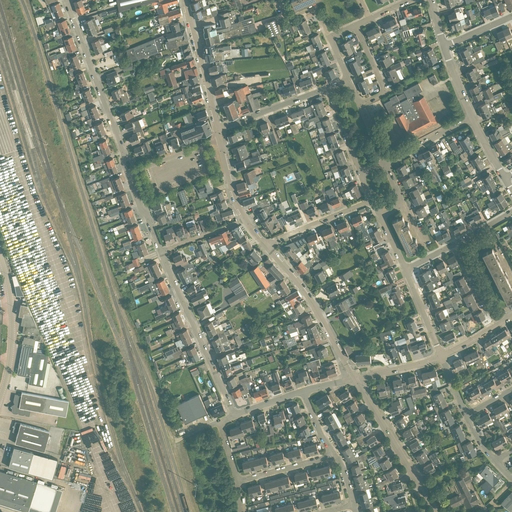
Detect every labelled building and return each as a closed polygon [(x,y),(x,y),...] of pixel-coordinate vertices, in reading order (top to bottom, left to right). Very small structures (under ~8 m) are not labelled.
[(157,1),(156,0),(116,0),(118,7),(119,12),(122,11),(136,7),(138,6),(150,3),(157,1)] [(157,9),(159,15),(169,12),(167,4),(179,1),(178,0),(161,0),(158,1),(153,2),(154,5),(159,4),(160,8),(157,9)] [(200,0),(198,1),(193,2),(190,3),(190,4),(191,6),(192,10),(203,6),(204,9),(208,8),(208,5),(204,6),(201,0),(200,0)] [(295,10),(312,3),(311,0),(291,0),(295,10)] [(498,10),(500,9),(498,3),(496,0),(492,0),(495,6),(498,10)] [(511,7),(511,0),(504,0),(506,2),(502,4),(501,2),(498,3),(500,9),(502,12),(505,11),(504,7),(507,5),(509,9),(511,7)] [(55,4),(54,2),(48,4),(51,12),(54,11),(62,9),(59,2),(55,4)] [(85,9),(84,5),(76,8),(78,14),(90,10),(89,8),(85,9)] [(499,13),(498,10),(495,6),(490,8),(493,16),(499,13)] [(169,12),(159,15),(153,17),(154,20),(156,27),(161,25),(161,24),(171,21),(171,19),(182,15),(181,8),(169,12)] [(208,8),(204,9),(194,12),(196,19),(206,16),(207,19),(212,17),(213,17),(211,11),(210,8),(208,8)] [(405,17),(414,14),(415,17),(422,14),(421,8),(417,10),(416,9),(408,11),(407,9),(402,11),(405,17)] [(490,8),(483,11),(487,19),(493,16),(490,8)] [(62,9),(54,11),(56,17),(54,18),(55,21),(60,19),(59,16),(64,15),(62,9)] [(228,12),(219,14),(222,26),(234,23),(232,11),(228,12)] [(455,13),(455,12),(452,13),(452,14),(448,15),(450,22),(453,21),(453,22),(450,23),(462,20),(460,14),(459,11),(455,13)] [(222,26),(216,27),(215,24),(204,27),(208,44),(221,41),(220,38),(238,34),(241,33),(241,35),(250,33),(249,25),(255,24),(253,17),(239,21),(239,22),(234,23),(222,26)] [(467,25),(470,24),(468,17),(464,19),(462,20),(450,23),(451,24),(450,24),(451,26),(452,28),(453,27),(453,30),(460,28),(460,29),(464,27),(463,24),(466,23),(467,25)] [(92,19),(84,22),(87,29),(97,25),(96,21),(95,18),(92,19)] [(389,21),(394,31),(399,29),(398,26),(395,18),(389,21)] [(60,19),(55,21),(45,25),(47,29),(49,28),(49,27),(52,26),(53,26),(54,26),(55,25),(57,24),(57,25),(57,29),(58,30),(68,26),(66,19),(61,21),(60,19)] [(265,23),(270,37),(281,33),(276,19),(265,23)] [(306,20),(298,23),(295,24),(298,30),(301,29),(308,26),(306,20)] [(383,24),(386,31),(387,31),(388,33),(388,34),(394,31),(389,21),(383,24)] [(165,25),(168,33),(181,29),(179,22),(174,24),(174,23),(165,25)] [(99,29),(97,25),(87,29),(90,36),(97,33),(100,32),(99,29)] [(57,39),(66,36),(66,33),(70,32),(68,26),(58,30),(60,35),(54,37),(55,40),(57,39)] [(311,32),(308,26),(301,29),(298,30),(300,36),(311,32)] [(378,40),(383,38),(378,26),(372,29),(377,39),(378,40)] [(403,31),(404,35),(413,32),(413,34),(412,35),(412,36),(413,37),(414,37),(417,37),(418,42),(419,44),(420,45),(421,45),(422,45),(423,45),(424,44),(424,43),(424,42),(424,41),(424,42),(424,41),(422,34),(424,34),(422,28),(415,30),(414,27),(408,29),(404,30),(403,31)] [(131,62),(131,61),(170,47),(180,44),(189,42),(188,38),(186,28),(181,29),(168,33),(167,34),(166,34),(167,36),(127,50),(131,62)] [(503,31),(506,39),(511,36),(511,34),(509,28),(503,31)] [(371,42),(377,39),(372,29),(366,32),(370,39),(371,42)] [(497,33),(500,41),(506,39),(503,31),(497,33)] [(314,43),(320,40),(318,34),(311,37),(314,43)] [(344,50),(353,45),(359,43),(358,40),(359,40),(356,35),(354,36),(357,41),(352,43),(351,40),(341,44),(344,50)] [(67,38),(66,36),(57,39),(59,44),(65,41),(67,45),(74,42),(72,36),(67,38)] [(104,40),(103,38),(92,42),(94,48),(101,45),(100,41),(104,40)] [(310,55),(318,51),(317,49),(323,46),(320,40),(314,43),(309,45),(312,51),(309,52),(310,55)] [(61,53),(58,54),(59,58),(69,54),(73,53),(72,50),(77,49),(74,42),(67,45),(60,48),(61,53)] [(170,47),(131,61),(131,62),(170,48),(171,51),(182,48),(184,53),(181,55),(182,58),(183,58),(184,59),(187,58),(186,57),(193,55),(189,42),(180,44),(170,47)] [(498,45),(496,42),(495,43),(498,50),(503,48),(501,43),(498,45)] [(107,49),(107,47),(105,43),(101,45),(94,48),(96,53),(107,49)] [(214,44),(205,46),(205,47),(204,47),(205,53),(219,51),(229,50),(230,50),(231,49),(230,45),(223,46),(223,47),(218,48),(215,48),(214,44)] [(356,52),(353,45),(344,50),(346,55),(354,52),(356,56),(362,53),(361,50),(356,52)] [(468,50),(472,49),(470,45),(463,48),(464,50),(460,52),(463,58),(470,55),(468,50)] [(422,60),(426,58),(434,54),(432,48),(424,51),(423,49),(416,52),(418,56),(420,55),(422,60)] [(227,53),(230,53),(230,50),(229,50),(219,51),(205,53),(204,53),(204,55),(206,61),(215,60),(215,59),(219,59),(220,59),(225,59),(225,55),(228,55),(227,53)] [(485,60),(483,56),(479,57),(477,53),(481,52),(480,50),(478,51),(474,52),(470,55),(463,58),(465,64),(474,60),(476,64),(481,61),(485,60)] [(319,54),(318,51),(310,55),(314,63),(318,61),(327,57),(325,51),(319,54)] [(393,58),(391,59),(388,53),(380,56),(381,59),(380,60),(383,67),(394,62),(393,58)] [(72,63),(79,60),(77,55),(70,57),(69,54),(59,58),(60,61),(61,60),(63,60),(64,62),(65,65),(72,63)] [(429,68),(427,65),(437,61),(434,54),(426,58),(428,63),(421,65),(423,70),(429,68)] [(485,60),(481,61),(483,65),(485,64),(486,67),(498,62),(495,55),(485,60)] [(316,72),(327,68),(327,67),(325,68),(324,66),(330,63),(327,57),(318,61),(320,67),(312,70),(313,73),(316,72)] [(188,66),(196,64),(194,58),(186,61),(183,62),(170,66),(164,69),(159,70),(161,74),(165,73),(170,85),(172,84),(177,82),(172,71),(178,69),(187,66),(188,66)] [(359,59),(356,60),(349,63),(352,69),(361,65),(359,59)] [(79,60),(72,63),(73,67),(69,68),(70,70),(69,70),(70,73),(75,71),(74,69),(81,66),(79,60)] [(131,62),(131,61),(131,62),(122,65),(124,71),(133,68),(131,62)] [(217,67),(222,65),(221,61),(215,62),(216,65),(213,66),(213,67),(209,68),(211,74),(218,72),(217,67)] [(390,66),(392,69),(385,72),(390,84),(398,80),(397,77),(397,76),(397,75),(398,74),(397,73),(396,73),(395,71),(403,68),(400,62),(390,66)] [(364,70),(361,65),(352,69),(354,74),(364,70)] [(478,79),(478,80),(482,78),(478,71),(477,71),(475,67),(471,69),(471,70),(466,73),(469,80),(476,77),(477,80),(478,79)] [(184,71),(187,79),(197,75),(198,75),(197,68),(184,71)] [(328,71),(327,68),(316,72),(317,75),(325,72),(328,79),(336,76),(333,69),(328,71)] [(313,85),(312,80),(315,79),(313,73),(312,70),(308,71),(308,72),(303,74),(308,87),(313,85)] [(77,77),(78,80),(85,77),(83,72),(76,74),(75,71),(70,73),(71,76),(72,76),(73,78),(77,77)] [(118,76),(116,71),(112,73),(114,76),(107,78),(109,85),(120,81),(118,76)] [(212,85),(215,84),(227,81),(225,74),(211,78),(212,85)] [(303,81),(300,82),(302,89),(308,87),(303,74),(300,75),(303,81)] [(185,86),(188,85),(191,84),(191,83),(199,81),(197,75),(187,79),(183,80),(185,86)] [(434,75),(429,77),(433,85),(438,82),(434,75)] [(82,88),(81,86),(87,83),(85,77),(78,80),(79,84),(76,85),(76,87),(75,88),(76,90),(82,88)] [(358,82),(360,88),(377,81),(370,84),(368,78),(365,79),(362,80),(358,82)] [(283,81),(285,87),(279,89),(282,96),(285,95),(291,93),(287,83),(286,80),(283,81)] [(378,83),(377,81),(360,88),(363,94),(369,91),(369,89),(373,88),(372,86),(378,83)] [(290,82),(287,83),(291,93),(296,91),(294,84),(291,85),(290,82)] [(434,116),(424,97),(420,99),(417,93),(422,91),(418,83),(403,91),(404,92),(397,96),(396,95),(389,98),(390,100),(384,103),(392,117),(397,114),(398,116),(396,117),(407,137),(414,134),(413,133),(426,127),(426,128),(438,122),(435,115),(434,116)] [(472,95),(483,90),(480,84),(477,85),(476,84),(473,85),(474,87),(470,89),(472,95)] [(189,88),(188,85),(185,86),(182,87),(184,93),(182,94),(173,97),(175,103),(175,102),(175,103),(182,100),(186,98),(187,98),(186,97),(194,94),(195,95),(201,93),(203,92),(200,85),(189,88)] [(262,91),(251,94),(251,93),(250,93),(249,91),(248,87),(247,85),(242,87),(238,88),(235,89),(236,94),(238,99),(239,102),(246,99),(247,101),(247,102),(253,99),(253,98),(261,95),(263,95),(262,91)] [(124,102),(129,100),(130,100),(127,91),(124,92),(122,87),(119,88),(112,91),(112,92),(114,95),(113,95),(114,98),(121,96),(124,102)] [(236,94),(235,89),(234,87),(228,89),(229,89),(227,89),(227,87),(223,88),(223,87),(219,89),(215,90),(217,97),(224,95),(225,97),(231,95),(236,94)] [(484,93),(487,99),(494,96),(490,87),(483,90),(484,93)] [(74,96),(78,95),(79,96),(83,94),(84,97),(92,94),(90,89),(83,91),(82,88),(76,90),(73,92),(74,96)] [(481,95),(484,93),(483,90),(472,95),(475,100),(482,97),(481,95)] [(487,99),(488,102),(498,97),(499,98),(503,96),(501,92),(494,96),(487,99)] [(191,104),(204,99),(201,93),(195,95),(188,98),(191,104)] [(87,105),(86,103),(94,100),(92,94),(84,97),(85,100),(81,102),(82,104),(80,105),(80,104),(78,105),(79,108),(87,105)] [(238,99),(233,101),(224,104),(227,111),(231,109),(235,107),(236,108),(239,107),(239,106),(241,103),(247,102),(247,101),(246,99),(239,102),(238,99)] [(251,111),(256,109),(253,99),(247,102),(249,107),(251,111)] [(322,101),(315,104),(311,105),(312,105),(310,106),(308,107),(310,113),(314,111),(324,107),(322,101)] [(478,107),(480,112),(491,107),(489,103),(485,104),(485,103),(478,107)] [(89,110),(90,114),(98,111),(96,105),(84,110),(85,112),(89,110)] [(239,116),(251,111),(249,107),(241,110),(240,106),(239,106),(239,107),(236,108),(235,107),(231,109),(227,111),(230,119),(239,116)] [(297,111),(300,118),(307,115),(307,114),(310,113),(308,107),(297,111)] [(310,122),(319,119),(318,116),(319,115),(320,116),(327,113),(324,107),(314,111),(316,117),(309,119),(310,122)] [(493,113),(495,116),(504,112),(502,109),(495,112),(492,107),(491,107),(480,112),(483,118),(491,115),(491,114),(493,113)] [(123,120),(134,116),(131,109),(121,113),(123,120)] [(208,116),(206,109),(197,113),(198,117),(195,118),(194,115),(191,116),(190,113),(186,114),(189,124),(195,121),(206,117),(208,116)] [(87,115),(88,118),(87,119),(88,120),(86,121),(87,124),(88,124),(93,122),(92,119),(100,116),(98,111),(90,114),(87,115)] [(294,120),(300,118),(297,111),(291,113),(294,120)] [(284,124),(290,122),(287,115),(281,117),(284,124)] [(206,117),(195,121),(197,126),(195,127),(194,125),(181,131),(186,143),(193,140),(194,140),(194,139),(196,139),(199,138),(201,137),(206,135),(207,135),(207,134),(208,134),(213,132),(208,120),(207,120),(206,117)] [(278,126),(284,124),(281,117),(275,119),(278,126)] [(321,124),(322,127),(331,123),(329,118),(322,120),(324,123),(321,124)] [(143,130),(140,123),(139,120),(133,122),(125,125),(127,131),(133,128),(133,130),(135,129),(136,132),(139,131),(143,130)] [(95,127),(97,130),(104,127),(102,122),(94,125),(93,122),(88,124),(89,127),(90,127),(91,129),(95,127)] [(268,131),(270,130),(267,122),(261,125),(263,132),(268,131)] [(331,123),(322,127),(318,128),(320,133),(318,134),(320,137),(325,135),(324,132),(327,131),(327,132),(333,129),(331,123)] [(508,132),(510,131),(511,129),(511,124),(508,127),(498,132),(496,128),(492,130),(493,132),(489,133),(493,140),(501,135),(501,136),(508,132)] [(98,133),(93,135),(92,136),(94,141),(100,139),(99,136),(106,133),(104,127),(97,130),(98,133)] [(166,133),(163,134),(166,142),(167,144),(172,142),(174,148),(180,145),(179,142),(183,140),(180,133),(181,132),(180,128),(171,131),(172,135),(173,135),(175,138),(171,139),(169,140),(166,133)] [(246,141),(252,139),(248,129),(228,135),(230,142),(238,139),(237,135),(238,135),(238,136),(244,134),(245,137),(244,137),(246,141)] [(278,143),(275,136),(273,130),(270,131),(270,130),(268,131),(268,132),(270,137),(273,145),(278,143)] [(140,141),(138,135),(137,133),(132,134),(133,136),(130,137),(133,144),(140,141)] [(166,142),(163,134),(159,136),(161,141),(155,143),(159,153),(166,151),(163,143),(166,142)] [(337,140),(334,134),(328,137),(326,137),(325,135),(320,137),(320,139),(320,140),(321,142),(326,141),(327,144),(326,144),(337,140)] [(454,151),(470,141),(469,139),(469,138),(468,137),(468,136),(467,136),(460,140),(461,143),(457,145),(454,141),(450,144),(452,148),(454,151)] [(506,139),(505,137),(502,138),(501,139),(494,143),(498,149),(507,144),(508,143),(506,139)] [(101,145),(102,148),(108,146),(106,140),(96,144),(97,146),(101,145)] [(324,145),(326,151),(325,151),(326,154),(332,152),(331,149),(339,146),(337,140),(326,144),(324,145)] [(142,146),(141,145),(134,148),(137,155),(141,153),(141,154),(145,153),(144,152),(151,150),(147,141),(144,143),(145,145),(142,146)] [(466,157),(469,155),(474,152),(471,148),(474,147),(473,146),(473,145),(472,144),(470,141),(454,151),(456,154),(465,148),(466,151),(463,153),(466,157)] [(439,148),(436,144),(431,147),(439,162),(443,159),(441,155),(442,154),(441,151),(439,148)] [(511,147),(510,149),(507,144),(498,149),(501,155),(508,151),(508,150),(509,150),(511,152),(511,151),(511,147)] [(246,150),(246,149),(244,145),(232,148),(235,156),(237,155),(238,159),(246,157),(244,151),(246,150)] [(108,146),(102,148),(99,150),(100,154),(92,157),(94,162),(97,161),(105,158),(103,155),(111,153),(108,146)] [(333,154),(334,157),(335,160),(345,156),(342,150),(333,154)] [(438,174),(432,162),(431,159),(433,157),(429,150),(423,153),(429,164),(431,168),(432,171),(435,175),(438,174)] [(423,161),(426,166),(429,164),(423,153),(418,156),(421,162),(423,161)] [(248,159),(248,161),(250,161),(251,164),(261,161),(259,155),(248,159)] [(469,164),(467,165),(468,168),(482,160),(480,157),(479,156),(479,155),(478,155),(471,159),(472,162),(469,164)] [(335,160),(336,162),(337,165),(347,162),(345,156),(335,160)] [(107,161),(106,158),(105,158),(97,161),(97,163),(94,164),(96,167),(102,165),(104,164),(106,168),(109,167),(115,164),(113,158),(107,161)] [(246,166),(248,166),(247,162),(248,161),(248,159),(235,163),(236,166),(236,167),(236,168),(237,169),(237,170),(246,167),(246,166)] [(482,160),(468,168),(470,171),(476,167),(477,170),(485,166),(484,165),(484,164),(484,163),(483,163),(482,160)] [(115,164),(109,167),(110,171),(107,172),(108,175),(118,171),(115,164)] [(406,168),(408,167),(406,164),(397,168),(400,175),(407,172),(406,168)] [(451,171),(448,165),(442,168),(445,174),(451,171)] [(350,173),(348,167),(341,169),(340,167),(337,168),(332,170),(333,173),(338,171),(340,177),(340,176),(340,177),(350,173)] [(416,183),(414,177),(422,173),(420,169),(417,171),(409,174),(410,177),(403,181),(406,187),(413,184),(414,186),(419,184),(417,182),(416,183)] [(245,182),(236,185),(239,193),(250,190),(248,184),(254,182),(253,178),(257,177),(255,170),(250,171),(245,173),(247,182),(245,183),(245,182)] [(432,171),(429,172),(428,173),(433,183),(437,181),(436,177),(435,175),(432,171)] [(338,185),(340,188),(349,184),(348,181),(352,179),(350,173),(340,177),(343,183),(338,185)] [(479,187),(493,179),(491,176),(490,175),(490,174),(489,174),(476,182),(479,187)] [(101,184),(102,184),(104,189),(110,187),(122,182),(120,177),(110,180),(109,177),(100,181),(101,184)] [(490,193),(495,190),(493,186),(496,185),(496,184),(496,183),(495,182),(494,182),(493,179),(479,187),(481,190),(484,188),(486,191),(487,190),(490,193)] [(207,192),(212,190),(211,186),(208,180),(193,186),(194,189),(199,187),(202,197),(204,197),(203,194),(207,193),(207,192)] [(239,193),(240,197),(253,194),(252,189),(257,187),(257,186),(255,181),(254,182),(248,184),(250,190),(239,193)] [(110,187),(113,192),(124,188),(122,182),(110,187)] [(412,198),(420,194),(419,190),(421,189),(422,187),(422,186),(423,185),(422,183),(419,184),(414,186),(413,187),(414,190),(408,192),(410,195),(411,195),(412,198)] [(347,195),(359,190),(356,184),(349,188),(350,190),(342,194),(343,197),(347,195)] [(361,195),(359,190),(347,195),(343,197),(344,199),(347,198),(348,198),(353,195),(354,198),(361,195)] [(490,193),(487,195),(490,199),(493,197),(495,200),(488,204),(489,207),(504,198),(501,192),(498,194),(495,190),(490,193)] [(214,194),(214,193),(206,196),(208,201),(212,199),(212,198),(217,196),(218,200),(224,198),(222,191),(214,194)] [(336,198),(334,195),(337,194),(335,191),(328,194),(333,207),(341,204),(338,197),(336,198)] [(117,203),(121,201),(128,198),(126,193),(115,197),(117,203)] [(421,202),(420,202),(423,200),(420,194),(412,198),(414,201),(413,202),(414,205),(421,202)] [(248,199),(243,201),(246,208),(251,206),(254,212),(257,211),(265,206),(271,206),(268,197),(259,201),(257,196),(248,199)] [(128,198),(121,201),(122,204),(118,206),(119,208),(130,204),(128,198)] [(508,204),(504,198),(489,207),(491,210),(498,205),(500,208),(508,204)] [(167,204),(166,204),(164,200),(160,201),(160,203),(154,206),(156,212),(163,210),(163,209),(165,209),(166,211),(175,208),(173,203),(168,205),(167,204)] [(220,209),(220,210),(228,207),(225,200),(215,204),(217,209),(216,209),(216,211),(212,212),(213,213),(214,215),(214,216),(217,214),(220,213),(219,210),(220,209)] [(314,207),(310,209),(307,201),(299,204),(302,210),(306,208),(309,216),(317,213),(314,207)] [(324,203),(323,201),(322,201),(319,202),(320,205),(323,211),(330,208),(327,202),(324,203)] [(475,202),(472,203),(475,207),(476,207),(477,209),(471,212),(474,216),(477,223),(483,220),(480,213),(479,212),(481,210),(476,201),(475,202)] [(268,216),(270,214),(269,211),(274,209),(272,205),(271,206),(265,206),(257,211),(258,213),(257,214),(261,220),(268,216)] [(425,210),(424,206),(416,210),(420,217),(427,213),(430,212),(431,215),(439,212),(437,206),(434,207),(435,207),(429,210),(428,208),(425,210)] [(291,209),(292,211),(294,214),(297,221),(303,219),(300,212),(298,208),(296,209),(295,209),(292,211),(291,209)] [(123,218),(126,217),(127,217),(134,214),(132,209),(120,213),(123,218)] [(220,214),(220,213),(217,214),(219,221),(224,219),(223,219),(235,215),(233,210),(221,213),(220,214)] [(294,214),(292,211),(287,213),(288,217),(291,224),(297,221),(294,214)] [(465,219),(462,214),(461,211),(458,212),(461,218),(455,220),(457,223),(462,232),(467,229),(462,220),(465,219)] [(172,219),(170,212),(158,217),(160,224),(167,221),(170,220),(171,223),(182,219),(180,214),(176,215),(176,217),(172,219)] [(124,222),(125,225),(136,220),(134,214),(127,217),(128,221),(124,222)] [(356,217),(362,231),(366,230),(371,218),(369,214),(366,215),(364,214),(361,216),(361,215),(356,217)] [(449,227),(446,222),(442,214),(439,216),(443,224),(444,224),(446,227),(446,229),(449,227)] [(262,222),(265,227),(274,222),(273,221),(274,220),(273,220),(276,218),(274,215),(271,216),(262,222)] [(393,221),(401,238),(410,233),(408,228),(410,226),(408,223),(406,224),(402,216),(393,221)] [(474,216),(468,219),(471,226),(477,223),(474,216)] [(363,235),(362,231),(356,217),(352,219),(354,225),(355,225),(356,229),(357,229),(360,236),(363,235)] [(200,230),(199,224),(196,226),(195,223),(194,220),(186,223),(188,226),(189,226),(192,234),(196,233),(196,232),(200,230)] [(349,235),(348,232),(350,231),(346,221),(342,223),(347,236),(349,235)] [(274,222),(265,227),(269,233),(278,227),(280,226),(278,222),(276,224),(276,223),(275,224),(274,222)] [(347,236),(342,223),(337,225),(341,235),(344,234),(345,237),(346,241),(347,241),(348,244),(350,244),(347,236)] [(456,227),(453,229),(456,235),(462,232),(457,223),(454,224),(456,227)] [(131,230),(133,234),(140,231),(138,225),(127,229),(128,232),(131,230)] [(184,237),(189,235),(187,228),(184,229),(183,227),(177,229),(176,226),(173,227),(175,234),(176,235),(178,234),(180,238),(184,236),(184,237)] [(225,237),(227,243),(233,239),(244,234),(244,233),(240,226),(230,231),(231,233),(228,235),(225,237)] [(164,235),(168,243),(175,241),(173,235),(175,234),(173,227),(167,230),(168,233),(164,235)] [(335,240),(334,240),(333,239),(336,237),(331,227),(327,229),(334,247),(337,246),(335,240)] [(447,230),(446,229),(446,227),(440,230),(441,233),(445,240),(451,237),(447,230)] [(326,241),(329,240),(330,243),(329,243),(331,248),(334,247),(327,229),(322,231),(326,241)] [(366,230),(362,231),(363,235),(365,241),(365,240),(380,233),(377,229),(368,233),(367,230),(366,230)] [(231,233),(230,231),(229,230),(218,234),(219,235),(209,239),(211,244),(214,243),(217,248),(218,248),(227,243),(225,237),(228,235),(231,233)] [(131,239),(132,241),(143,237),(140,231),(133,234),(134,238),(131,239)] [(317,248),(319,247),(325,245),(321,236),(318,238),(317,233),(312,235),(317,248)] [(373,247),(372,243),(382,238),(380,233),(365,240),(366,242),(365,243),(366,246),(366,247),(367,250),(373,247)] [(401,238),(404,245),(408,254),(414,252),(416,252),(415,251),(418,250),(415,244),(418,243),(416,239),(414,240),(410,233),(401,238)] [(445,240),(441,233),(436,236),(439,243),(445,240)] [(243,255),(249,251),(253,248),(248,240),(247,238),(245,235),(244,234),(233,239),(227,243),(218,248),(222,254),(224,253),(224,252),(228,249),(229,250),(241,242),(242,245),(244,249),(240,251),(243,255)] [(306,241),(306,242),(309,249),(314,247),(318,255),(320,254),(317,248),(312,235),(307,237),(308,239),(306,241)] [(306,241),(305,240),(304,237),(287,245),(286,245),(282,248),(283,248),(283,249),(284,250),(284,251),(285,251),(288,255),(299,247),(306,242),(306,241)] [(133,246),(134,248),(135,251),(146,247),(144,242),(133,246)] [(201,250),(203,255),(207,253),(207,251),(203,243),(199,245),(201,250)] [(137,257),(148,253),(146,247),(135,251),(132,253),(134,258),(137,257)] [(295,253),(299,250),(301,249),(299,247),(288,255),(291,259),(292,259),(297,255),(295,253)] [(254,249),(245,257),(253,266),(262,258),(259,255),(257,252),(257,253),(254,249)] [(496,257),(492,249),(482,254),(491,271),(500,266),(498,262),(500,261),(497,256),(496,257)] [(297,255),(292,259),(296,265),(301,260),(303,262),(306,259),(303,255),(299,250),(295,253),(297,255)] [(388,251),(382,254),(385,259),(391,257),(388,251)] [(183,266),(189,263),(188,263),(186,256),(183,258),(181,254),(174,257),(177,264),(181,262),(182,266),(183,266)] [(448,259),(450,264),(448,265),(450,268),(452,267),(455,266),(456,268),(459,266),(454,256),(448,259)] [(391,257),(385,259),(386,261),(380,264),(380,265),(376,267),(379,273),(384,270),(383,268),(387,265),(393,262),(391,257)] [(301,260),(296,265),(295,265),(299,269),(310,260),(308,258),(306,259),(303,262),(301,260)] [(313,264),(310,260),(299,269),(302,273),(313,264)] [(454,278),(453,275),(451,271),(449,272),(447,269),(443,261),(437,265),(440,272),(444,271),(446,275),(447,274),(450,280),(454,278)] [(143,265),(141,266),(135,268),(133,269),(135,273),(138,271),(139,273),(147,269),(149,273),(152,272),(159,268),(157,262),(146,267),(144,268),(143,265)] [(189,263),(183,266),(184,269),(178,272),(181,278),(188,274),(191,273),(191,272),(197,269),(196,266),(191,269),(189,263)] [(260,269),(263,266),(261,263),(250,270),(262,288),(266,286),(272,283),(273,283),(285,275),(274,263),(270,267),(269,268),(275,275),(267,280),(260,269)] [(329,263),(322,266),(324,270),(315,275),(318,281),(326,278),(329,276),(325,269),(330,266),(329,263)] [(500,266),(491,271),(499,287),(509,282),(507,279),(508,278),(506,273),(504,273),(500,266)] [(162,274),(159,268),(152,272),(154,275),(147,278),(150,283),(155,280),(154,278),(162,274)] [(436,268),(432,269),(419,274),(422,281),(431,278),(439,275),(436,268)] [(384,270),(379,273),(377,274),(379,279),(384,277),(387,284),(397,279),(394,272),(395,272),(394,269),(384,274),(383,271),(384,270)] [(340,276),(342,281),(350,277),(347,272),(340,276)] [(194,281),(198,278),(196,275),(193,277),(191,273),(188,274),(181,278),(184,283),(189,280),(191,283),(194,281)] [(16,275),(12,276),(14,286),(16,295),(23,296),(16,275)] [(437,286),(437,288),(439,287),(436,281),(441,279),(439,275),(431,278),(432,280),(423,284),(426,291),(434,287),(437,286)] [(242,284),(238,278),(237,276),(232,279),(234,281),(229,284),(236,295),(228,299),(232,306),(249,296),(242,284)] [(455,281),(458,287),(466,283),(465,280),(466,279),(464,276),(455,281)] [(198,278),(194,281),(195,285),(194,285),(194,284),(190,286),(191,287),(187,288),(190,295),(197,291),(196,288),(200,286),(199,284),(201,283),(198,278),(198,279),(198,278)] [(156,290),(160,288),(167,285),(164,279),(153,284),(154,286),(156,290)] [(272,283),(266,286),(267,288),(269,290),(272,289),(274,293),(281,289),(287,285),(284,280),(277,283),(277,284),(274,286),(273,283),(272,283)] [(511,288),(509,282),(499,287),(507,304),(511,301),(511,288)] [(335,283),(327,287),(331,295),(332,295),(331,295),(341,290),(343,290),(346,289),(344,286),(340,288),(339,286),(337,286),(335,283)] [(449,298),(450,299),(451,301),(460,296),(460,295),(460,293),(461,292),(461,293),(470,288),(469,285),(468,286),(466,283),(458,287),(455,288),(457,292),(454,293),(455,295),(449,298)] [(158,294),(159,296),(170,291),(167,285),(160,288),(162,292),(158,294)] [(290,291),(287,285),(281,289),(283,292),(280,294),(281,297),(284,295),(290,291)] [(390,289),(388,285),(379,290),(381,293),(390,289)] [(398,285),(391,289),(392,292),(390,293),(396,305),(404,302),(400,294),(401,293),(398,285)] [(196,294),(197,296),(192,299),(195,304),(206,299),(204,296),(207,294),(205,290),(202,291),(196,294)] [(289,310),(296,305),(294,301),(302,296),(298,290),(286,298),(287,301),(287,302),(289,306),(287,307),(289,310)] [(438,298),(441,297),(438,291),(435,292),(428,295),(430,301),(438,298)] [(464,298),(467,304),(475,300),(473,297),(474,296),(473,293),(464,298)] [(166,301),(168,305),(175,302),(172,296),(162,300),(163,303),(166,301)] [(287,301),(286,298),(285,298),(280,301),(279,300),(276,302),(278,306),(287,301),(287,302),(287,301)] [(433,307),(440,304),(438,298),(430,301),(433,307)] [(345,299),(337,303),(338,306),(337,307),(339,311),(349,306),(345,299)] [(475,300),(467,304),(470,310),(479,305),(477,302),(476,303),(475,300)] [(168,315),(167,312),(177,308),(175,302),(168,305),(169,308),(165,310),(166,311),(155,316),(156,320),(168,315)] [(197,308),(202,318),(211,314),(214,312),(210,302),(207,304),(197,308)] [(27,305),(20,304),(18,316),(22,316),(33,318),(27,305)] [(300,304),(291,309),(293,312),(289,315),(292,320),(297,317),(296,314),(297,313),(297,314),(304,310),(300,304)] [(353,306),(349,309),(343,311),(347,317),(343,320),(348,328),(348,329),(351,327),(354,332),(360,329),(352,315),(352,314),(350,311),(354,308),(353,306)] [(438,319),(449,315),(446,308),(443,310),(435,313),(438,319)] [(223,311),(214,316),(216,319),(223,315),(225,314),(223,311)] [(475,315),(478,321),(485,318),(482,311),(475,315)] [(166,318),(167,321),(174,318),(176,322),(182,318),(179,312),(166,318)] [(442,330),(447,328),(448,330),(454,328),(452,322),(452,321),(458,318),(457,315),(456,313),(449,317),(450,320),(440,324),(442,330)] [(310,315),(302,318),(303,320),(294,323),(287,325),(288,330),(296,327),(312,321),(310,315)] [(22,316),(20,324),(23,325),(37,327),(33,318),(22,316)] [(172,323),(174,327),(175,329),(185,325),(182,318),(176,322),(172,323)] [(217,322),(216,319),(205,324),(208,330),(215,327),(213,323),(217,322)] [(414,320),(407,323),(405,324),(407,330),(410,329),(417,327),(414,320)] [(217,332),(218,335),(224,332),(221,324),(215,327),(208,330),(210,336),(217,332)] [(306,334),(317,330),(315,324),(301,329),(302,335),(306,334)] [(22,333),(41,336),(37,327),(23,325),(22,333)] [(466,333),(461,325),(458,326),(462,335),(466,333)] [(176,334),(179,340),(190,335),(187,329),(176,334)] [(509,342),(511,340),(505,329),(497,334),(501,341),(503,344),(504,345),(509,342)] [(312,338),(319,335),(317,330),(306,334),(302,335),(305,341),(308,339),(312,338)] [(218,335),(219,337),(212,340),(215,346),(222,343),(228,340),(224,332),(218,335)] [(448,342),(456,338),(453,332),(445,336),(448,342)] [(35,352),(37,352),(38,341),(43,342),(41,336),(22,333),(34,335),(33,339),(24,337),(23,340),(22,340),(22,344),(36,347),(35,352)] [(491,338),(496,345),(501,341),(497,334),(491,338)] [(179,340),(182,346),(192,341),(190,335),(179,340)] [(235,337),(239,347),(243,345),(239,335),(237,336),(235,337)] [(312,338),(308,339),(305,341),(302,341),(303,344),(309,342),(310,345),(314,343),(314,344),(321,341),(319,335),(312,338)] [(289,338),(286,339),(287,342),(288,346),(297,343),(294,336),(289,338)] [(406,342),(406,340),(405,337),(395,341),(397,348),(400,347),(402,354),(410,351),(407,345),(402,346),(401,344),(406,342)] [(488,356),(490,355),(494,352),(493,351),(498,348),(496,345),(491,338),(483,343),(487,349),(484,350),(488,356)] [(414,353),(420,350),(417,341),(416,340),(410,342),(409,339),(406,340),(406,342),(407,345),(410,344),(414,353)] [(417,341),(420,350),(427,348),(425,341),(423,342),(422,339),(417,341)] [(394,341),(390,342),(386,343),(391,357),(396,355),(396,353),(397,353),(394,344),(395,344),(394,341)] [(252,342),(244,345),(246,350),(253,348),(252,342)] [(223,345),(222,343),(215,346),(217,351),(224,348),(225,351),(231,349),(230,345),(228,346),(226,343),(223,345)] [(352,352),(348,343),(343,345),(348,354),(352,352)] [(50,363),(47,363),(48,355),(37,352),(35,352),(36,347),(22,344),(17,375),(31,377),(30,384),(28,384),(46,387),(50,363)] [(172,354),(168,355),(166,356),(168,360),(181,354),(183,358),(185,357),(185,358),(197,352),(195,346),(182,352),(181,349),(174,352),(172,354)] [(320,357),(328,354),(325,347),(322,348),(318,350),(317,347),(309,350),(310,353),(313,352),(316,359),(317,358),(320,357)] [(479,355),(477,350),(470,353),(474,361),(477,368),(482,366),(483,368),(486,367),(481,353),(479,355)] [(220,363),(229,360),(228,358),(235,355),(234,351),(218,357),(220,363)] [(185,362),(187,364),(200,358),(197,352),(185,358),(187,361),(185,362)] [(467,363),(474,361),(470,353),(464,356),(467,363)] [(356,355),(356,356),(357,363),(371,362),(370,355),(368,355),(356,355)] [(457,370),(464,367),(465,369),(467,368),(462,358),(460,359),(459,359),(453,361),(455,366),(457,370)] [(312,367),(317,365),(320,364),(319,359),(306,363),(308,368),(309,367),(309,368),(312,367)] [(229,360),(220,363),(222,369),(239,363),(238,360),(229,363),(229,360)] [(241,363),(239,363),(222,369),(224,375),(232,372),(231,370),(242,366),(241,363)] [(325,366),(327,371),(327,372),(336,369),(334,363),(325,366)] [(318,370),(317,365),(312,367),(316,380),(320,378),(321,380),(329,378),(329,377),(327,372),(327,371),(322,373),(322,372),(320,373),(318,370)] [(282,386),(285,385),(286,389),(293,387),(290,376),(292,375),(289,367),(284,369),(288,379),(283,381),(283,379),(280,380),(282,386)] [(507,369),(508,370),(503,373),(508,380),(510,379),(511,381),(511,380),(511,370),(510,367),(507,369)] [(336,369),(327,372),(329,377),(338,374),(336,369)] [(432,393),(438,390),(437,387),(435,381),(436,381),(435,379),(438,378),(436,370),(429,372),(431,380),(432,383),(433,388),(430,389),(432,393)] [(306,382),(305,379),(308,378),(306,371),(298,374),(299,377),(296,378),(298,385),(306,382)] [(423,382),(424,385),(432,383),(431,380),(429,372),(422,374),(424,381),(423,382)] [(494,374),(501,386),(506,384),(505,382),(508,380),(503,373),(498,375),(498,374),(496,374),(494,374)] [(496,377),(493,379),(488,381),(493,389),(495,387),(496,389),(501,386),(494,374),(494,375),(496,377)] [(245,383),(249,382),(252,381),(250,376),(248,377),(248,376),(246,377),(239,380),(239,379),(237,375),(234,377),(230,379),(227,381),(230,387),(237,384),(237,383),(240,382),(241,385),(242,384),(245,383)] [(415,376),(408,377),(409,384),(410,388),(411,390),(411,393),(412,395),(412,397),(413,401),(417,400),(416,397),(420,396),(420,399),(423,398),(423,396),(421,389),(414,390),(413,384),(417,384),(415,376)] [(411,390),(410,388),(409,384),(402,386),(401,379),(393,381),(394,385),(392,386),(393,390),(395,390),(396,394),(407,392),(407,391),(411,390)] [(480,383),(486,394),(491,392),(490,390),(493,389),(488,381),(487,379),(483,381),(483,382),(480,383)] [(248,389),(245,383),(242,384),(243,386),(239,388),(232,391),(235,397),(242,394),(242,395),(246,393),(245,390),(248,389)] [(269,395),(266,387),(266,388),(264,383),(261,385),(258,386),(258,385),(258,386),(262,397),(269,395)] [(281,391),(279,384),(279,383),(276,384),(272,386),(274,393),(281,391)] [(379,390),(380,393),(379,393),(380,398),(387,396),(388,398),(392,397),(390,391),(389,385),(385,386),(385,384),(381,384),(381,383),(376,384),(378,390),(379,390)] [(477,385),(478,387),(474,389),(472,386),(478,397),(480,396),(481,397),(486,394),(480,383),(477,385)] [(256,400),(262,397),(258,386),(255,386),(255,387),(252,388),(254,392),(253,392),(256,400)] [(478,397),(472,386),(467,389),(470,395),(467,396),(471,403),(476,400),(475,399),(478,397)] [(339,395),(338,394),(336,396),(334,393),(331,395),(334,399),(335,402),(338,400),(342,398),(344,401),(352,396),(349,392),(348,390),(339,395)] [(438,390),(432,393),(429,394),(430,396),(433,395),(436,401),(444,398),(441,392),(439,393),(438,390)] [(13,413),(16,414),(18,412),(19,414),(23,415),(24,414),(26,415),(29,416),(30,410),(65,416),(68,401),(26,393),(21,392),(21,396),(14,395),(13,402),(14,404),(11,406),(12,408),(11,411),(13,413)] [(214,392),(211,393),(220,414),(223,413),(223,412),(226,411),(221,400),(219,401),(214,392)] [(218,415),(220,414),(211,393),(211,394),(207,396),(210,402),(208,403),(209,404),(206,406),(210,413),(212,412),(214,416),(217,415),(218,415)] [(195,419),(196,418),(208,413),(199,394),(177,405),(185,423),(192,420),(191,420),(195,418),(195,419)] [(322,397),(325,404),(334,399),(331,395),(331,394),(328,395),(327,394),(322,397)] [(320,407),(325,404),(322,397),(316,400),(320,407)] [(447,404),(444,398),(436,401),(438,405),(434,407),(436,412),(441,409),(440,407),(447,404)] [(402,406),(399,400),(391,403),(393,402),(394,405),(389,407),(392,415),(400,412),(398,408),(402,406)] [(347,406),(351,412),(358,408),(355,402),(347,406)] [(294,405),(289,407),(292,413),(300,410),(297,403),(295,404),(294,404),(294,405)] [(503,413),(509,410),(505,403),(499,406),(503,413)] [(502,426),(502,425),(501,422),(499,419),(504,415),(503,413),(499,406),(493,410),(496,414),(493,415),(499,427),(502,426)] [(415,410),(414,407),(404,413),(406,416),(415,410)] [(443,412),(441,409),(436,412),(438,416),(436,417),(438,421),(440,420),(451,416),(449,409),(443,412)] [(280,414),(277,415),(273,417),(275,421),(271,423),(273,435),(272,428),(284,424),(282,419),(286,418),(285,415),(283,411),(279,412),(280,414)] [(335,419),(330,411),(325,414),(326,416),(325,417),(328,423),(335,419)] [(273,435),(271,423),(271,424),(266,425),(264,421),(267,420),(264,412),(257,415),(260,423),(262,427),(263,427),(264,431),(265,432),(265,431),(266,436),(273,435)] [(353,414),(351,415),(345,419),(348,423),(355,419),(358,423),(365,419),(361,413),(354,417),(353,414)] [(499,427),(493,415),(490,417),(488,414),(483,417),(486,423),(492,420),(493,423),(494,423),(497,428),(499,427)] [(295,415),(293,416),(289,418),(290,420),(291,424),(296,422),(297,426),(305,422),(302,416),(296,418),(295,415)] [(451,416),(440,420),(444,429),(447,428),(453,425),(452,423),(454,422),(451,416)] [(407,423),(403,417),(396,421),(400,427),(407,423)] [(486,423),(483,417),(477,420),(481,426),(486,423)] [(332,428),(334,430),(339,427),(335,419),(328,423),(331,428),(332,428)] [(249,430),(255,428),(252,420),(246,422),(249,430)] [(15,443),(44,451),(49,431),(15,422),(14,426),(13,426),(12,427),(13,427),(13,428),(12,432),(17,433),(15,443)] [(241,423),(241,426),(244,434),(244,432),(249,430),(246,422),(241,423)] [(365,437),(366,437),(365,434),(371,430),(368,424),(365,426),(363,423),(359,426),(364,433),(356,438),(358,441),(365,437)] [(407,439),(414,435),(413,434),(418,430),(415,425),(414,426),(411,428),(403,433),(407,439)] [(454,428),(453,425),(447,428),(449,433),(453,431),(455,435),(462,431),(460,425),(454,428)] [(241,426),(236,428),(238,436),(244,434),(241,426)] [(502,426),(499,427),(501,432),(498,433),(500,437),(498,439),(502,445),(507,442),(504,437),(507,435),(506,434),(502,426)] [(304,439),(307,438),(306,435),(310,433),(307,427),(299,430),(301,434),(299,435),(301,440),(304,439)] [(334,434),(337,439),(344,436),(339,427),(334,430),(335,433),(334,434)] [(238,436),(236,428),(230,430),(233,438),(238,436)] [(458,443),(464,441),(463,439),(465,438),(462,431),(455,435),(458,443)] [(425,438),(422,433),(417,437),(418,439),(410,444),(414,451),(421,446),(419,442),(425,438)] [(343,447),(348,444),(344,436),(337,439),(340,445),(341,444),(343,447)] [(369,438),(370,438),(367,440),(370,446),(378,441),(376,437),(375,438),(373,436),(369,438)] [(362,443),(367,440),(365,437),(358,441),(361,445),(363,444),(362,443)] [(496,449),(502,445),(498,439),(492,442),(496,449)] [(465,444),(464,441),(458,443),(460,449),(462,452),(465,451),(473,447),(471,441),(465,444)] [(351,442),(348,444),(343,447),(344,449),(343,450),(346,456),(352,452),(354,451),(355,450),(351,442)] [(316,444),(310,445),(313,454),(319,452),(316,444)] [(307,456),(313,454),(310,445),(304,447),(307,456)] [(373,463),(379,459),(378,457),(385,452),(381,446),(374,451),(377,456),(369,461),(370,465),(373,463)] [(13,447),(8,466),(52,477),(57,457),(13,447)] [(428,458),(424,452),(427,450),(425,447),(420,451),(421,453),(420,453),(420,454),(417,456),(420,462),(428,458)] [(474,449),(473,447),(465,451),(467,454),(463,455),(466,461),(471,459),(470,456),(476,454),(475,451),(476,451),(475,449),(474,449)] [(294,450),(296,459),(302,457),(300,448),(294,450)] [(290,460),(296,459),(294,450),(288,452),(290,460)] [(354,451),(352,452),(346,456),(349,461),(356,458),(357,460),(358,460),(366,456),(365,453),(357,457),(354,451)] [(277,453),(279,462),(285,460),(283,452),(277,453)] [(273,464),(279,462),(277,453),(271,455),(273,464)] [(260,458),(262,467),(268,465),(266,456),(260,458)] [(353,473),(355,473),(361,471),(360,468),(364,467),(362,461),(368,458),(366,456),(358,460),(359,465),(352,467),(353,473)] [(437,456),(431,460),(433,462),(424,467),(427,474),(435,469),(433,466),(440,462),(437,456)] [(248,459),(248,461),(251,470),(256,468),(254,459),(253,457),(248,459)] [(379,459),(373,463),(376,468),(381,465),(383,469),(392,464),(391,461),(390,462),(388,458),(385,460),(383,457),(379,459)] [(256,468),(262,467),(260,458),(254,459),(256,468)] [(251,470),(248,461),(242,463),(245,471),(251,470)] [(329,466),(323,467),(325,476),(331,474),(329,466)] [(500,481),(496,476),(493,474),(494,474),(493,473),(493,474),(486,467),(486,466),(480,472),(487,480),(481,486),(488,492),(487,492),(499,480),(500,481)] [(325,476),(323,467),(317,469),(319,477),(325,476)] [(376,487),(386,484),(392,482),(390,479),(398,475),(396,472),(397,471),(395,468),(386,473),(389,477),(383,481),(376,485),(376,487)] [(313,479),(319,477),(317,469),(311,470),(313,479)] [(0,503),(26,511),(48,511),(56,489),(37,483),(0,470),(0,503)] [(354,476),(356,482),(364,480),(361,471),(355,473),(356,476),(354,476)] [(76,483),(88,486),(91,475),(79,472),(76,483)] [(300,473),(303,482),(309,480),(306,472),(300,473)] [(474,492),(471,494),(466,484),(472,481),(470,476),(468,472),(461,475),(462,478),(456,482),(456,481),(451,483),(453,486),(450,488),(452,492),(455,490),(457,495),(449,500),(453,507),(463,502),(463,501),(464,500),(468,507),(479,501),(474,492)] [(292,476),(294,484),(303,482),(300,473),(294,475),(295,476),(292,476)] [(282,478),(285,486),(290,485),(288,476),(282,478)] [(279,488),(285,486),(282,478),(276,480),(279,488)] [(360,491),(366,489),(369,488),(366,479),(364,480),(356,482),(358,488),(359,488),(360,491)] [(273,490),(279,488),(276,480),(271,481),(273,490)] [(267,491),(273,490),(271,481),(265,483),(267,491)] [(392,482),(386,484),(387,487),(386,487),(388,494),(403,489),(401,482),(393,485),(392,482)] [(254,486),(256,494),(262,493),(260,484),(254,486)] [(256,494),(254,486),(248,487),(250,496),(256,494)] [(368,498),(366,489),(360,491),(361,494),(359,494),(361,500),(368,498)] [(334,493),(336,501),(342,500),(339,491),(334,493)] [(510,511),(511,509),(511,492),(502,503),(510,511)] [(330,503),(336,501),(334,493),(328,494),(330,503)] [(330,503),(328,494),(322,496),(324,504),(330,503)] [(398,498),(396,498),(395,494),(383,498),(384,501),(388,500),(389,504),(394,503),(395,509),(405,506),(404,503),(407,502),(405,496),(398,498)] [(309,496),(310,499),(312,508),(318,506),(315,495),(309,496)] [(365,509),(371,507),(373,506),(372,501),(374,501),(373,497),(368,498),(361,500),(363,506),(364,506),(365,509)] [(310,499),(304,500),(306,509),(312,508),(310,499)] [(306,509),(304,500),(298,502),(300,511),(306,509)] [(293,503),(287,505),(288,511),(294,511),(295,511),(293,503)]
